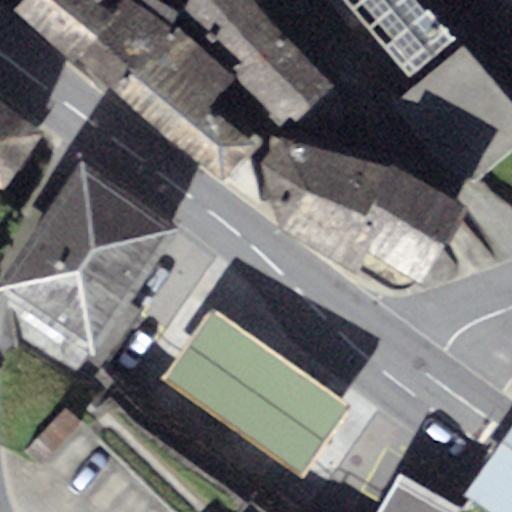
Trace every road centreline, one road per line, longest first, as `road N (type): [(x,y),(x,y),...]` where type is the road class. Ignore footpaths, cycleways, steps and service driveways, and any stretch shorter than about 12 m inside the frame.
road 1 (primary): [(511,440),(383,357),(241,230),(88,115)]
road 2 (unclassified): [(0,261),(88,115)]
